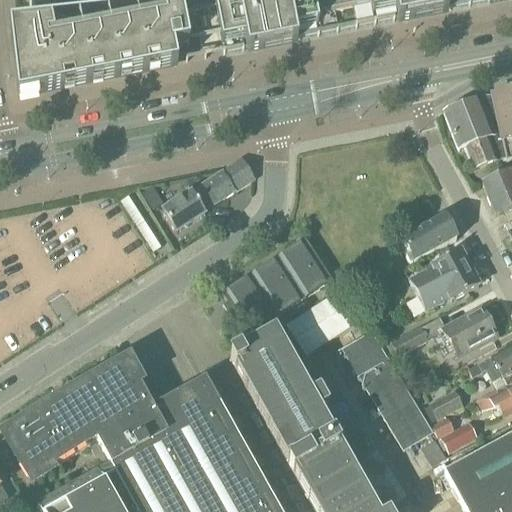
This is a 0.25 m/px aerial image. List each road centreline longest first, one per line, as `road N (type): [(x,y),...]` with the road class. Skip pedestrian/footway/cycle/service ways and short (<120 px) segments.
road 1 (residential): [(269,107),(276,163),(271,209),(259,228),(0,394)]
road 2 (tertiary): [(269,107),(4,159)]
road 3 (residential): [(511,295),(431,147),(412,75)]
road 4 (tertiary): [(269,107),(412,75)]
